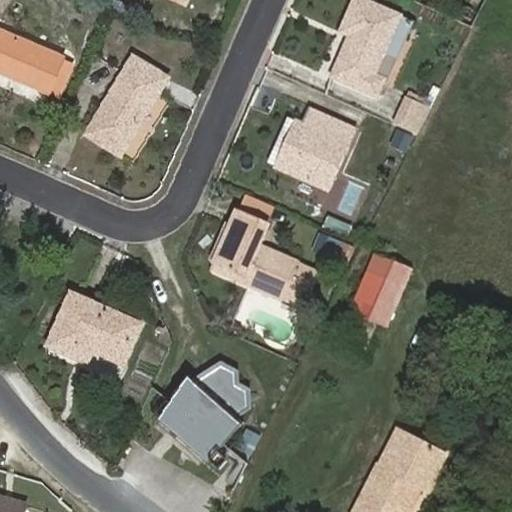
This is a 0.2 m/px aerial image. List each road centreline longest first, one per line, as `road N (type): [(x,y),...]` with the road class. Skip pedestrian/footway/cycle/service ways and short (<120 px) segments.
road 1 (residential): [(0,170),(138,225),(166,215),(188,189),(271,0)]
road 2 (residential): [(0,389),(60,459),(125,511)]
